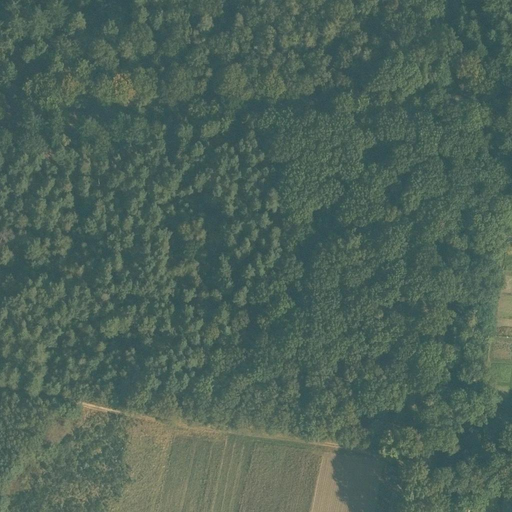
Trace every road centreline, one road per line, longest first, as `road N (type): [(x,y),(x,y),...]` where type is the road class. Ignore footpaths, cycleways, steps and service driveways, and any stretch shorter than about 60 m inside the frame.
road 1 (unclassified): [(0,97),(511,97)]
road 2 (track): [(413,511),(453,120)]
road 3 (track): [(478,98),(368,0)]
